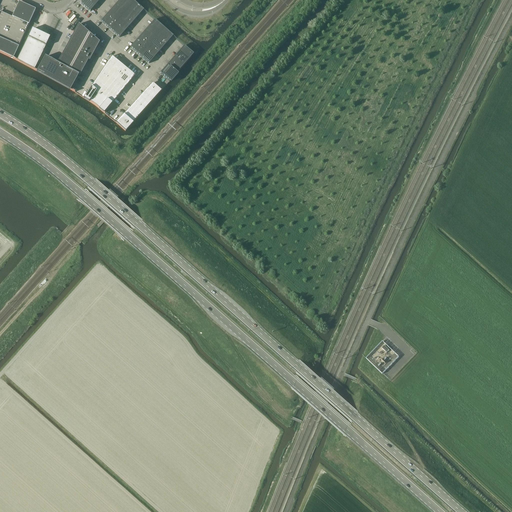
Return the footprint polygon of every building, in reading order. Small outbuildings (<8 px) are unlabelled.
[(83,0),(81,3),(90,12),(100,0),(83,0)] [(144,10),(131,0),(119,0),(101,21),(119,38),(144,10)] [(0,11),(0,52),(15,60),(15,59),(13,58),(35,9),(19,2),(12,17),(0,11)] [(173,36),(154,20),(131,47),(149,63),(173,36)] [(82,47),(89,34),(78,24),(70,41),(82,47)] [(50,38),(32,29),(17,60),(15,59),(15,60),(36,71),(36,70),(35,69),(50,38)] [(94,53),(99,43),(89,34),(82,47),(77,55),(88,61),(89,61),(94,53)] [(77,55),(82,47),(70,41),(65,48),(77,55)] [(194,54),(184,46),(160,73),(169,82),(194,54)] [(73,63),(77,55),(65,48),(61,56),(73,63)] [(88,61),(77,55),(73,63),(84,68),(88,61)] [(69,71),(73,63),(61,56),(57,64),(69,71)] [(57,64),(55,62),(49,59),(45,57),(37,71),(36,73),(43,77),(47,79),(48,79),(48,80),(57,64)] [(112,57),(107,63),(119,71),(121,68),(123,66),(112,57)] [(84,68),(73,63),(69,71),(78,76),(79,76),(84,68)] [(107,63),(104,68),(116,76),(119,71),(107,63)] [(75,82),(78,76),(69,71),(57,64),(48,80),(70,91),(71,90),(75,82)] [(121,68),(119,71),(131,81),(135,76),(123,66),(121,68)] [(104,68),(101,73),(112,81),(116,76),(104,68)] [(119,71),(116,76),(127,85),(131,81),(119,71)] [(101,73),(97,78),(109,86),(112,81),(101,73)] [(116,76),(112,81),(123,90),(127,85),(116,76)] [(97,78),(94,83),(105,91),(109,86),(97,78)] [(112,81),(109,86),(119,94),(123,90),(112,81)] [(94,83),(91,88),(102,96),(105,91),(94,83)] [(152,83),(148,88),(157,96),(162,91),(161,91),(152,83)] [(109,86),(105,91),(115,99),(119,94),(109,86)] [(84,98),(83,98),(95,105),(102,96),(91,88),(84,98)] [(148,88),(143,93),(152,101),(157,96),(148,88)] [(105,91),(102,96),(112,104),(115,99),(105,91)] [(143,93),(139,97),(148,105),(152,101),(143,93)] [(102,96),(95,105),(99,109),(105,113),(104,113),(112,104),(102,96)] [(139,97),(135,102),(144,110),(148,105),(139,97)] [(135,102),(131,106),(140,114),(144,110),(135,102)] [(131,106),(127,111),(136,119),(140,114),(131,106)] [(127,111),(123,115),(132,123),(136,119),(127,111)] [(116,122),(116,123),(124,130),(125,131),(132,123),(123,115),(117,123),(116,122)] [(399,357),(383,341),(366,359),(382,375),(399,357)]
